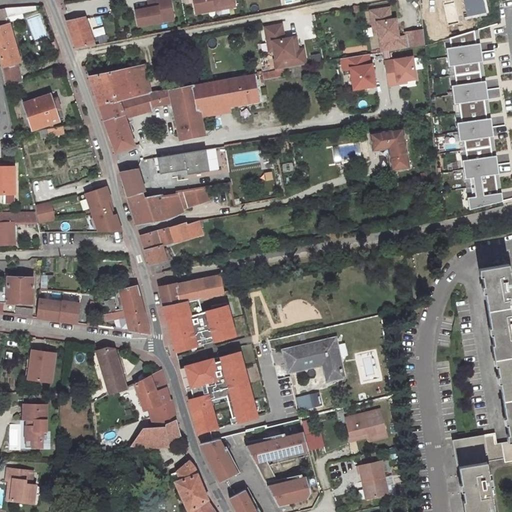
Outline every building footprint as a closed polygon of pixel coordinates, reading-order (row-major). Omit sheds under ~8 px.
[(148,9),(134,12),(137,27),(159,23),(158,16),(171,13),(168,0),(150,0),(146,1),(148,9)] [(193,0),(196,14),(217,11),(216,7),(234,3),(233,0),(193,0)] [(482,0),(463,0),(467,16),(486,12),(482,0)] [(20,63),(7,18),(35,10),(34,7),(8,8),(0,10),(0,52),(4,67),(2,67),(7,88),(23,82),(18,64),(20,63)] [(379,32),(382,52),(408,47),(406,35),(399,36),(396,24),(393,24),(392,19),(391,19),(388,7),(370,11),(372,23),(377,22),(379,32)] [(158,16),(159,23),(173,21),(171,13),(158,16)] [(76,47),(93,44),(84,18),(67,22),(76,47)] [(274,59),(276,69),(306,64),(303,48),(298,49),(297,41),(292,42),(291,37),(284,39),(281,24),(265,27),(267,42),(272,41),(274,50),(276,59),(274,59)] [(406,35),(408,47),(424,44),(423,29),(405,32),(406,35)] [(449,40),(450,48),(474,45),(473,32),(449,40)] [(450,48),(445,49),(447,67),(454,66),(478,63),(481,62),(479,44),(474,45),(450,48)] [(344,69),(353,67),(372,64),(370,54),(342,58),(344,69)] [(385,61),(389,85),(406,82),(406,80),(417,79),(414,56),(385,61)] [(454,66),(457,86),(480,83),(478,63),(454,66)] [(353,67),(356,89),(378,85),(375,64),(372,64),(353,67)] [(150,94),(145,66),(88,77),(98,103),(119,99),(148,94),(150,94)] [(264,79),(286,75),(284,69),(263,73),(264,79)] [(229,105),(258,99),(254,74),(225,79),(229,105)] [(194,85),(199,111),(229,105),(225,79),(194,85)] [(457,86),(451,86),(453,104),(459,104),(484,100),(487,100),(484,82),(480,83),(457,86)] [(179,137),(203,133),(199,111),(194,85),(150,94),(148,94),(151,108),(173,104),(179,137)] [(125,114),(151,108),(148,94),(119,99),(125,114)] [(58,109),(53,95),(24,105),(33,131),(58,121),(54,111),(58,109)] [(115,151),(135,143),(130,128),(134,126),(131,116),(126,118),(125,114),(119,99),(98,103),(115,151)] [(459,104),(462,123),(486,120),(484,100),(459,104)] [(462,123),(456,123),(459,141),(464,141),(489,138),(492,137),(490,119),(486,120),(462,123)] [(49,137),(64,134),(63,128),(48,130),(49,137)] [(409,168),(403,128),(370,134),(373,151),(388,149),(392,171),(409,168)] [(489,138),(464,141),(467,161),(491,157),(489,138)] [(217,148),(208,149),(211,170),(220,169),(217,148)] [(208,149),(160,157),(163,173),(189,169),(190,173),(211,170),(208,149)] [(467,161),(462,161),(464,179),(472,178),(475,198),(467,199),(468,210),(501,202),(500,194),(497,195),(483,197),(480,177),(495,175),(498,175),(496,157),(491,157),(467,161)] [(0,193),(15,194),(15,166),(0,166),(0,193)] [(120,172),(127,199),(146,196),(137,169),(120,172)] [(495,175),(480,177),(483,197),(497,195),(495,175)] [(185,190),(190,209),(212,202),(207,186),(185,190)] [(106,188),(86,195),(92,216),(110,210),(107,202),(110,202),(111,201),(106,188)] [(181,193),(185,211),(190,209),(185,190),(180,191),(180,193),(181,193)] [(137,227),(170,220),(166,196),(166,193),(146,196),(127,199),(137,227)] [(166,196),(170,220),(186,214),(185,211),(181,193),(180,193),(166,196)] [(49,204),(34,207),(38,223),(53,219),(49,204)] [(110,210),(92,216),(98,233),(121,233),(116,216),(115,216),(112,217),(110,210)] [(0,244),(12,245),(12,224),(24,224),(38,223),(35,213),(0,212),(0,244)] [(206,234),(203,221),(190,223),(192,237),(206,234)] [(171,260),(168,249),(165,250),(163,242),(162,237),(176,234),(177,240),(192,237),(190,223),(140,236),(150,266),(171,260)] [(176,234),(162,237),(163,242),(177,240),(176,234)] [(466,511),(494,511),(485,461),(504,458),(505,462),(511,460),(511,294),(506,263),(480,268),(509,440),(495,443),(494,434),(454,441),(466,511)] [(7,276),(6,302),(34,303),(34,276),(7,276)] [(210,296),(231,291),(228,278),(197,285),(200,298),(210,296)] [(179,289),(177,284),(160,289),(164,306),(182,302),(179,289)] [(124,292),(121,293),(125,310),(144,305),(138,285),(123,289),(124,292)] [(182,302),(200,298),(197,285),(179,289),(182,302)] [(182,302),(164,306),(163,307),(167,322),(171,321),(174,334),(170,335),(175,352),(195,347),(194,342),(206,339),(207,344),(224,340),(223,335),(235,332),(236,337),(246,335),(240,307),(231,308),(230,306),(224,308),(213,310),(210,296),(200,298),(182,302)] [(49,319),(58,320),(60,301),(39,298),(36,317),(49,319)] [(115,312),(113,299),(106,301),(109,313),(115,312)] [(60,301),(58,320),(65,321),(79,322),(81,304),(60,301)] [(115,312),(109,313),(104,314),(105,322),(127,318),(130,331),(151,334),(144,305),(125,310),(115,312)] [(31,309),(16,307),(16,314),(32,316),(31,309)] [(343,376),(334,339),(284,351),(289,371),(323,363),(327,380),(343,376)] [(109,351),(98,354),(110,392),(111,394),(126,389),(126,388),(114,349),(109,351)] [(51,384),(55,356),(32,353),(31,362),(28,381),(51,384)] [(188,400),(196,434),(216,430),(210,407),(209,402),(225,398),(226,403),(232,426),(256,420),(249,394),(244,395),(241,381),(246,379),(241,361),(236,362),(235,355),(212,360),(212,364),(201,367),(201,363),(180,368),(185,389),(189,388),(192,400),(188,400)] [(135,385),(150,429),(166,428),(166,425),(162,403),(170,401),(166,388),(156,391),(155,389),(165,386),(160,372),(135,385)] [(244,395),(249,394),(246,379),(241,381),(244,395)] [(323,405),(321,394),(300,399),(303,410),(323,405)] [(225,398),(209,402),(210,407),(226,403),(225,398)] [(170,401),(162,403),(166,425),(175,420),(171,400),(170,401)] [(46,435),(46,408),(24,407),(23,422),(26,422),(25,442),(32,442),(31,449),(41,450),(42,434),(46,435)] [(380,409),(345,418),(350,437),(367,432),(368,437),(369,441),(387,436),(380,409)] [(143,430),(133,445),(141,447),(148,448),(153,448),(165,447),(171,446),(181,441),(175,420),(166,425),(166,428),(150,429),(143,430)] [(302,432),(245,446),(255,464),(308,451),(302,432)] [(367,432),(350,437),(351,441),(368,437),(367,432)] [(221,483),(237,475),(218,439),(199,443),(221,483)] [(189,462),(177,472),(179,478),(175,481),(187,511),(214,511),(207,500),(193,467),(189,462)] [(360,467),(363,483),(368,482),(372,499),(389,495),(381,462),(360,467)] [(31,471),(7,468),(5,479),(7,479),(11,480),(10,500),(33,502),(34,485),(30,484),(31,471)] [(306,477),(268,486),(279,507),(307,500),(310,493),(306,477)] [(363,483),(367,500),(372,499),(368,482),(363,483)] [(236,511),(256,511),(245,490),(229,499),(236,511)]
